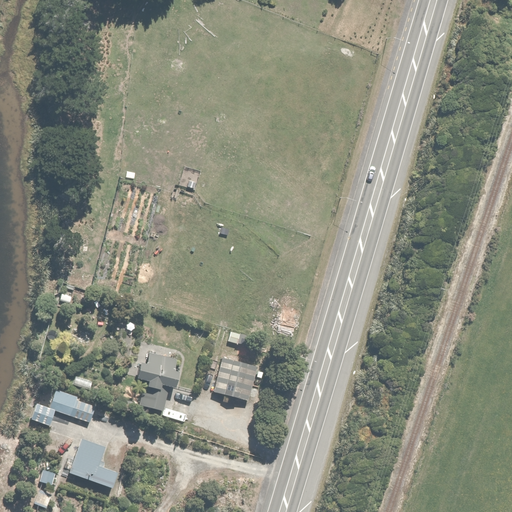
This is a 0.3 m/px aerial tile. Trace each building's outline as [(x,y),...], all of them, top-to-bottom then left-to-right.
[(142,360),(133,358),(128,374),(142,378),(135,405),(156,410),(164,383),(168,384),(175,357),(145,349),(142,360)] [(257,360),(221,349),(209,390),(245,400),(257,360)] [(53,387),(46,405),(89,420),(95,402),(53,387)] [(50,407),(32,402),(27,419),(46,423),(50,407)] [(81,435),(69,467),(112,482),(117,466),(99,459),(104,443),(81,435)] [(50,469),(39,467),(36,479),(47,482),(50,469)] [(52,489),(39,483),(31,499),(43,505),(52,489)]
